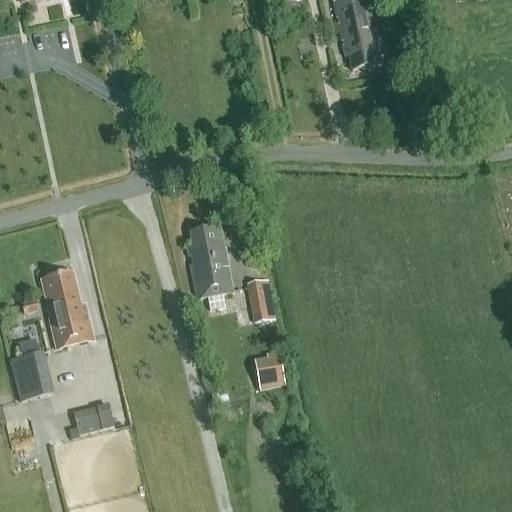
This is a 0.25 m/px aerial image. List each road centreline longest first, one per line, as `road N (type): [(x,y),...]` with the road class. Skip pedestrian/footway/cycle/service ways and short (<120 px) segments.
road 1 (residential): [(0,224),(240,159),(481,160),(511,153)]
road 2 (unknown): [(141,186),(223,511)]
